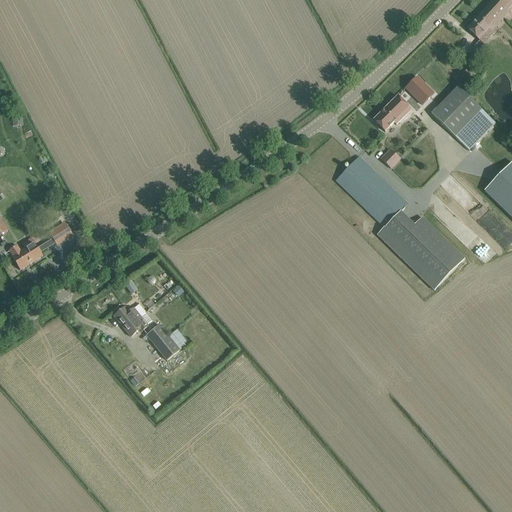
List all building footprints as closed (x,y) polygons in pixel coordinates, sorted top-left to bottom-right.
[(511,0),(494,0),(467,30),(475,37),(480,42),(489,33),(490,34),(511,9),(511,0)] [(434,94),(417,78),(408,86),(405,89),(422,106),(434,94)] [(458,89),(431,115),(468,152),(494,125),(458,89)] [(412,113),(413,112),(397,97),(373,121),(385,133),(394,124),(396,126),(411,112),(412,113)] [(390,152),(389,151),(381,160),(389,170),(400,160),(391,151),(390,152)] [(336,182),(384,228),(377,235),(435,291),(465,260),(422,218),(413,227),(399,213),(407,204),(359,158),(336,182)] [(511,168),(487,195),(511,218),(511,168)] [(50,235),(56,244),(57,245),(72,236),(66,225),(50,235)] [(17,246),(9,251),(13,257),(12,258),(15,262),(20,271),(43,257),(41,253),(45,251),(55,244),(52,239),(42,246),(38,249),(32,239),(22,245),(25,249),(21,252),(17,246)] [(180,286),(174,291),(180,297),(186,292),(180,286)] [(102,313),(117,300),(108,289),(93,302),(102,313)] [(134,309),(130,313),(126,308),(114,317),(121,325),(123,328),(134,320),(136,322),(141,318),(134,309)] [(131,338),(139,331),(141,333),(148,327),(141,318),(136,322),(134,320),(123,328),(131,338)] [(147,336),(143,339),(144,341),(148,338),(157,349),(169,339),(168,338),(159,326),(146,336),(147,336)] [(169,339),(157,349),(167,362),(180,352),(188,345),(177,331),(168,338),(169,339)]
